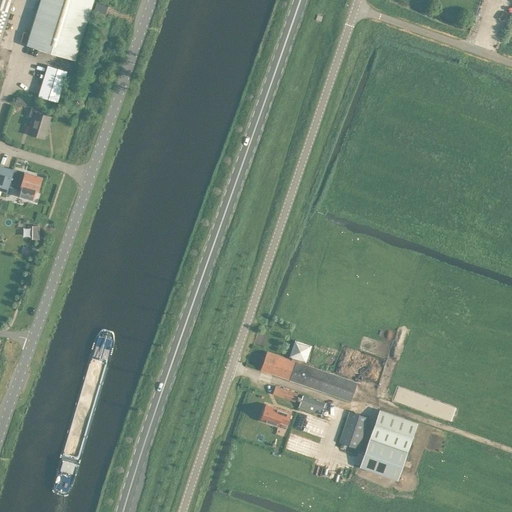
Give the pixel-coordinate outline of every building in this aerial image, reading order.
[(0,0),(0,41),(12,0),(0,0)] [(92,0),(40,0),(26,45),(75,60),(92,0)] [(107,6),(97,2),(94,9),(105,13),(107,6)] [(45,85),(41,97),(54,101),(58,89),(45,85)] [(16,97),(14,104),(25,107),(27,100),(16,97)] [(32,118),(28,132),(44,137),(50,116),(43,114),(44,109),(32,106),(29,117),(32,118)] [(21,182),(18,194),(33,199),(36,189),(38,190),(41,177),(25,172),(24,174),(14,171),(15,169),(0,164),(0,189),(7,192),(11,179),(21,182)] [(295,340),(290,355),(292,356),(291,359),(302,363),(303,360),(305,361),(310,346),(295,340)] [(312,349),(310,363),(325,365),(327,351),(312,349)] [(269,373),(289,380),(350,401),(357,382),(290,360),(290,358),(279,355),(279,354),(268,350),(260,370),(269,373)] [(273,394),(296,402),(298,393),(276,385),(273,394)] [(298,407),(322,415),(326,403),(302,394),(298,407)] [(287,424),(291,412),(265,404),(260,420),(278,426),(279,421),(287,424)] [(359,466),(354,482),(392,495),(397,479),(417,422),(379,409),(359,466)] [(349,411),(339,441),(358,448),(368,417),(349,411)]
